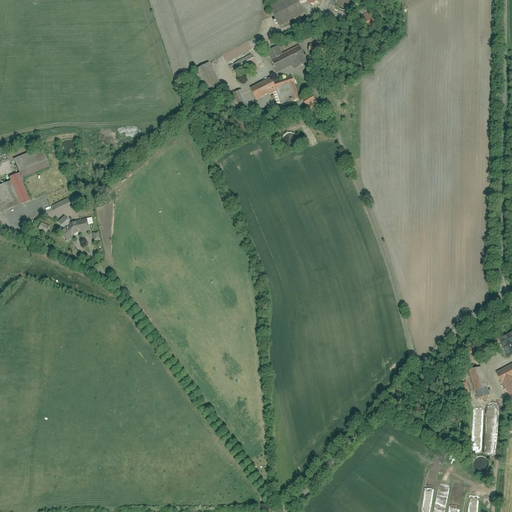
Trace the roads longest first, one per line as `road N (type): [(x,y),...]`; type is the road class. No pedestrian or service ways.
road 1 (unclassified): [(504,292),(504,0)]
road 2 (unclassified): [(287,511),(418,371)]
